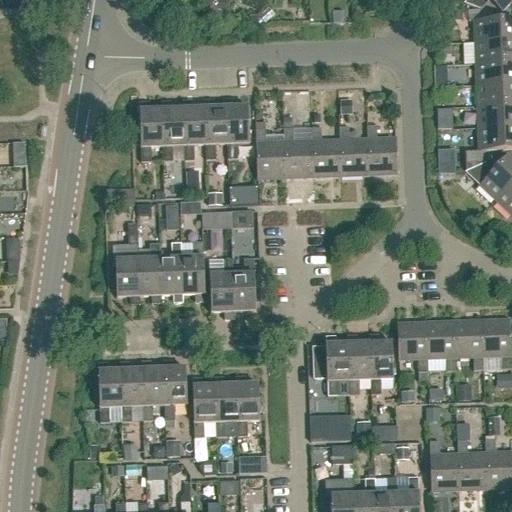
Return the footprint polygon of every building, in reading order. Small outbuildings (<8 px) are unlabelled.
[(511,0),(484,0),(488,3),(480,11),(499,17),(511,2),(511,0)] [(26,1),(0,2),(0,13),(26,12),(26,1)] [(480,22),(474,23),(475,45),(511,43),(511,20),(499,21),(499,17),(480,11),(480,22)] [(476,67),(511,64),(511,43),(475,45),(476,67)] [(476,88),(511,86),(511,64),(476,67),(476,88)] [(477,110),(511,108),(511,86),(476,88),(477,110)] [(228,146),(227,146),(228,161),(238,161),(237,146),(250,146),(249,109),(235,109),(235,101),(225,101),(226,109),(228,146)] [(205,110),(204,110),(192,110),(191,102),(183,103),(183,111),(184,111),(185,148),(184,148),(185,162),(194,162),(194,147),(205,147),(206,147),(205,110)] [(226,109),(213,110),(213,102),(204,102),(204,110),(205,110),(206,147),(205,147),(206,162),(216,162),(216,147),(227,146),(228,146),(226,109)] [(184,111),(183,111),(171,111),(170,103),(161,103),(161,112),(162,112),(163,148),(162,148),(163,163),(173,163),(172,148),(184,148),(185,148),(184,111)] [(162,112),(161,112),(149,112),(148,104),(139,104),(141,164),(151,164),(151,148),(162,148),(163,148),(162,112)] [(478,131),(511,129),(511,108),(477,110),(478,131)] [(368,142),(369,178),(398,177),(396,141),(377,141),(377,128),(367,129),(367,142),(368,142)] [(368,142),(367,142),(349,142),(349,129),(339,129),(340,142),(341,179),(369,178),(368,142)] [(504,152),(511,152),(511,129),(478,131),(479,153),(485,153),(485,165),(504,156),(504,152)] [(340,142),(322,143),(321,130),(311,130),(312,143),(314,180),(341,179),(340,142)] [(312,143),(294,144),(293,131),(284,131),(284,144),(285,144),(286,181),(314,180),(312,143)] [(285,144),(284,144),(266,145),(266,132),(256,132),(256,145),(257,182),(286,181),(285,144)] [(511,185),(511,163),(504,156),(485,165),(466,173),(479,186),(496,202),(511,185)] [(25,159),(12,159),(12,168),(25,168),(25,159)] [(511,218),(511,217),(511,185),(496,202),(511,218)] [(258,207),(257,190),(229,191),(229,208),(257,207),(258,207)] [(119,191),(119,207),(133,207),(133,191),(119,191)] [(208,197),(209,208),(221,208),(221,197),(208,197)] [(179,233),(178,209),(166,209),(167,233),(179,233)] [(231,231),(252,230),(252,213),(231,214),(231,231)] [(215,232),(214,215),(201,216),(202,233),(215,232)] [(138,262),(139,262),(137,229),(127,229),(128,247),(129,262),(116,263),(117,300),(130,299),(130,307),(140,307),(140,299),(139,299),(138,262)] [(160,261),(160,246),(159,246),(158,233),(147,234),(148,246),(149,246),(150,261),(139,262),(138,262),(139,299),(140,299),(151,298),(151,306),(162,306),(161,298),(160,261)] [(182,297),(183,297),(195,297),(195,304),(205,304),(203,244),(193,245),(193,260),(182,260),(181,260),(182,297)] [(181,260),(182,260),(181,245),(171,245),(172,261),(160,261),(161,298),(173,298),(173,305),(183,305),(183,297),(182,297),(181,260)] [(233,314),(234,314),(255,313),(254,261),(244,262),(245,277),(233,277),(232,277),(233,314)] [(232,277),(233,277),(232,262),(222,262),(223,277),(210,278),(211,315),(224,315),(224,322),(234,322),(234,314),(233,314),(232,277)] [(482,360),(483,360),(501,359),(501,372),(511,371),(510,359),(511,359),(509,322),(481,323),(482,360)] [(484,372),(483,360),(482,360),(481,323),(453,324),(455,361),(473,360),(473,373),(484,372)] [(456,373),(455,361),(453,324),(426,325),(427,362),(445,361),(446,374),(456,373)] [(428,375),(427,362),(426,325),(397,326),(399,363),(417,362),(418,375),(428,375)] [(371,382),(371,397),(381,397),(380,382),(393,381),(392,344),(378,345),(378,337),(369,338),(369,345),(370,345),(371,382)] [(370,345),(369,345),(357,346),(357,338),(347,338),(348,346),(349,383),(349,398),(359,398),(359,383),(371,382),(370,345)] [(348,346),(335,346),(335,339),(326,339),(326,349),(313,350),(314,381),(327,381),(328,399),(338,399),(337,383),(349,383),(348,346)] [(165,408),(164,408),(165,423),(175,423),(174,408),(187,408),(186,370),(173,371),(172,363),(162,363),(163,371),(165,408)] [(142,372),(141,372),(130,372),(129,364),(120,365),(120,373),(122,410),(121,410),(122,425),(132,424),(131,410),(142,409),(143,409),(142,372)] [(163,371),(151,372),(151,364),(141,364),(141,372),(142,372),(143,409),(142,409),(143,424),(153,424),(153,409),(164,408),(165,408),(163,371)] [(120,373),(108,373),(108,365),(98,366),(100,425),(111,425),(110,410),(121,410),(122,410),(120,373)] [(237,424),(238,439),(248,439),(247,424),(260,424),(258,387),(245,387),(245,379),(235,379),(236,387),(237,424)] [(215,388),(214,388),(202,389),(202,380),(192,381),(194,441),(205,441),(204,426),(216,425),(215,388)] [(236,387),(224,388),(223,380),(214,380),(214,388),(215,388),(216,425),(216,440),(226,440),(225,425),(237,424),(236,387)] [(442,390),(428,391),(429,402),(442,401),(442,390)] [(310,443),(337,443),(336,417),(309,418),(310,443)] [(498,438),(498,421),(488,421),(488,438),(498,438)] [(457,428),(458,444),(468,443),(470,443),(469,427),(457,428)] [(485,456),(487,492),(511,491),(511,455),(496,456),(496,442),(485,443),(486,456),(485,456)] [(487,492),(485,456),(468,457),(468,443),(458,444),(458,457),(459,493),(487,492)] [(459,493),(458,457),(441,457),(440,444),(430,445),(430,457),(431,494),(459,493)] [(332,467),(353,467),(352,448),(332,449),(332,467)] [(238,461),(239,477),(253,476),(252,461),(238,461)] [(396,511),(396,495),(397,495),(396,480),(386,481),(387,495),(375,496),(375,511),(396,511)] [(396,511),(419,511),(418,480),(408,480),(408,494),(397,495),(396,495),(396,511)] [(375,511),(375,496),(375,481),(365,481),(365,496),(354,497),(353,497),(353,511),(375,511)] [(353,511),(353,497),(354,497),(353,482),(343,482),(344,497),(331,497),(331,511),(353,511)]
